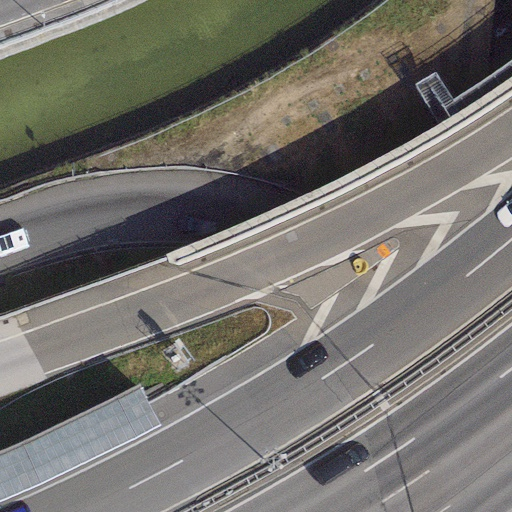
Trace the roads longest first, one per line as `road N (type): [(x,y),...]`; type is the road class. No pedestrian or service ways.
road 1 (motorway): [(470,511),(439,440),(359,301),(282,238),(179,218),(74,227),(0,250)]
road 2 (motorway): [(511,133),(387,204),(202,291),(0,362)]
road 3 (motorway): [(511,235),(328,371),(73,511)]
road 4 (motorway): [(370,511),(511,410)]
